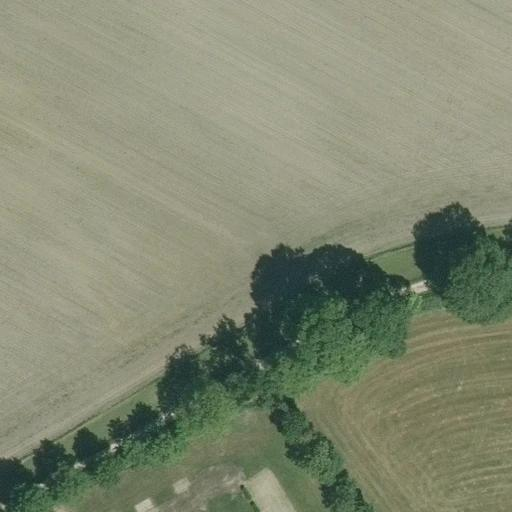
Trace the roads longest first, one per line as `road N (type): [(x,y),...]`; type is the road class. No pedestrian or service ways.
road 1 (unclassified): [(511,262),(373,299),(124,440)]
road 2 (track): [(124,440),(0,508)]
